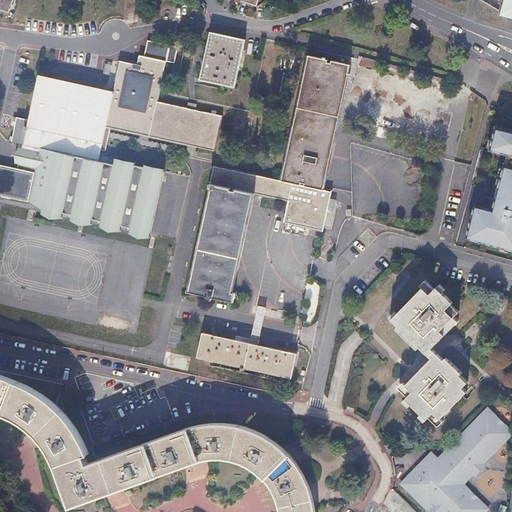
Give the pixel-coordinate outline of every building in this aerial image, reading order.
[(12,0),(0,0),(0,10),(8,13),(12,0)] [(511,0),(497,0),(497,3),(499,3),(497,11),(511,19),(511,0)] [(199,80),(233,87),(244,40),(210,32),(199,80)] [(144,56),(165,61),(173,62),(177,46),(147,40),(144,56)] [(119,60),(112,90),(103,124),(110,126),(213,151),(221,116),(157,101),(165,61),(144,56),(139,55),(137,64),(119,60)] [(296,108),(337,117),(349,65),(338,63),(323,59),(309,56),(306,56),(300,88),(296,108)] [(98,148),(103,124),(112,90),(36,74),(27,120),(14,117),(9,142),(31,146),(95,159),(97,154),(98,148)] [(330,192),(322,190),(330,152),(337,117),(296,108),(280,181),(276,180),(257,175),(248,173),(247,173),(218,166),(213,165),(208,187),(208,189),(211,189),(210,193),(207,192),(206,200),(186,292),(205,296),(206,294),(210,295),(209,297),(232,302),(234,292),(230,292),(249,212),(283,221),(321,229),(322,228),(323,223),(325,212),(327,207),(332,208),(334,199),(328,198),(330,192)] [(258,166),(109,130),(110,126),(103,124),(98,148),(104,149),(108,134),(249,168),(248,173),(257,175),(258,166)] [(511,130),(496,127),(489,154),(506,159),(493,208),(478,204),(468,241),(511,253),(511,130)] [(135,166),(106,159),(107,156),(97,154),(95,159),(31,146),(30,150),(23,149),(19,164),(26,166),(25,170),(35,172),(28,202),(34,203),(33,207),(142,231),(154,176),(134,171),(135,166)] [(0,195),(28,202),(35,172),(25,170),(0,165),(0,195)] [(399,326),(397,329),(418,349),(421,346),(433,358),(407,385),(404,383),(399,388),(409,397),(404,402),(410,407),(412,405),(422,414),(419,416),(425,422),(430,417),(439,426),(444,421),(441,418),(468,392),(463,387),(468,382),(461,375),(462,373),(446,358),(445,359),(433,348),(458,321),(454,316),(458,312),(451,304),(453,303),(442,292),(444,290),(439,285),(434,290),(424,281),(420,286),(423,289),(397,315),(394,313),(390,317),(399,326)] [(238,342),(201,333),(196,358),(289,378),(294,354),(258,346),(238,342)] [(260,340),(240,335),(238,342),(258,346),(260,340)] [(0,409),(8,413),(13,415),(17,417),(23,421),(29,425),(35,430),(40,435),(45,441),(49,448),(52,453),(55,458),(56,463),(83,454),(86,453),(82,443),(79,437),(76,432),(72,426),(69,422),(65,417),(61,412),(57,408),(52,404),(49,401),(44,398),(39,394),(35,391),(28,388),(17,383),(0,376),(0,409)] [(511,436),(511,431),(490,409),(438,460),(431,453),(401,484),(429,511),(436,504),(441,508),(437,511),(486,511),(488,510),(468,490),(466,492),(461,487),(464,484),(462,482),(472,472),(476,476),(486,466),(482,462),(491,453),(494,455),(511,436)] [(197,424),(186,428),(87,464),(83,454),(56,463),(71,502),(188,461),(198,457),(204,456),(210,454),(215,454),(223,454),(229,455),(236,456),(241,458),(247,461),(253,465),(259,469),(264,473),(267,478),(270,482),(273,486),(275,491),(278,499),(280,506),(281,511),(313,511),(313,508),(312,499),(310,492),(307,484),(304,475),(300,468),(296,462),(291,455),(286,450),(281,445),(277,442),(272,438),(267,435),(261,432),(256,429),(252,427),(247,426),(243,425),(236,423),(230,422),(223,422),(217,421),(210,422),(204,423),(197,424)] [(390,442),(385,445),(390,453),(395,450),(390,442)]
